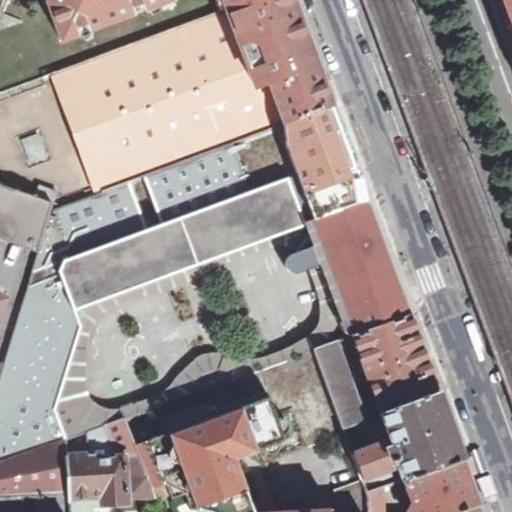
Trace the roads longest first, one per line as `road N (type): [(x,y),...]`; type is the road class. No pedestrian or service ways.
road 1 (residential): [(333,0),(511,479)]
road 2 (residential): [(511,128),(463,0)]
